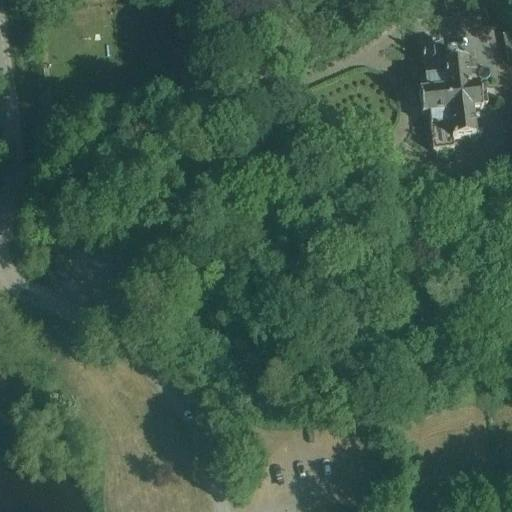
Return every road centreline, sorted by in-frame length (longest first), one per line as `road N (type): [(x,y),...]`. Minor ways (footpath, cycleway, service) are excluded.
road 1 (unclassified): [(226,511),(202,426),(174,377),(0,274)]
road 2 (tertiary): [(0,225),(10,181),(0,67)]
